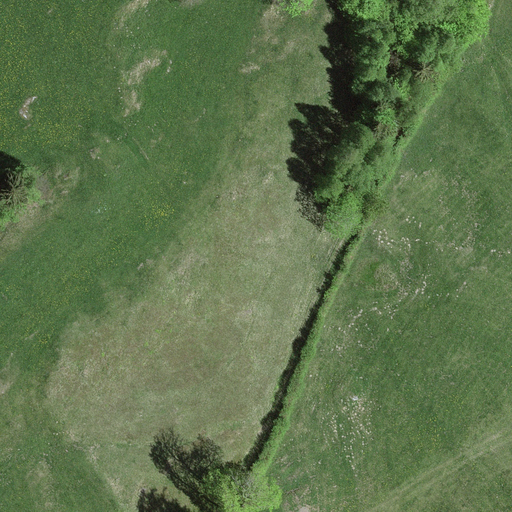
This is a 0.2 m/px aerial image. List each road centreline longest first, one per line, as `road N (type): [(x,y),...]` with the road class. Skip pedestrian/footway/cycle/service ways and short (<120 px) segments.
road 1 (track): [(234,511),(344,248),(467,0)]
road 2 (track): [(382,511),(511,436)]
